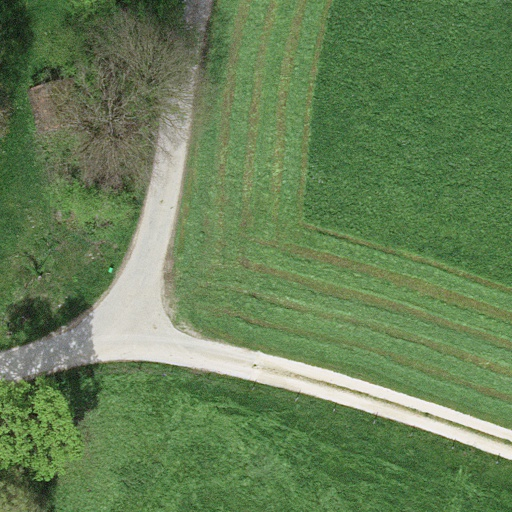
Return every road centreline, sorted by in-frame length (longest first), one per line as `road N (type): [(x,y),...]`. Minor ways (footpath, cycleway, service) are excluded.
road 1 (track): [(511,445),(315,380),(194,350),(119,343)]
road 2 (residential): [(119,343),(0,369)]
